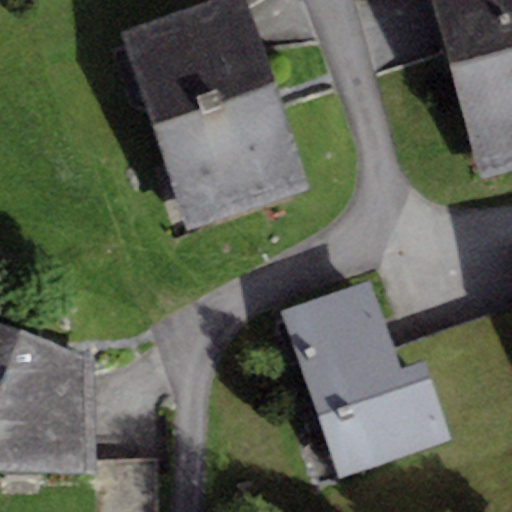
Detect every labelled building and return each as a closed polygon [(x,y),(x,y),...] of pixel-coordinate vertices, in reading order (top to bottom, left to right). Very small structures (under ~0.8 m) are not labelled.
[(308,195),(245,0),(214,0),(122,30),(188,233),(308,195)] [(511,171),(511,0),(429,0),(482,180),(511,171)] [(369,281),(280,312),(340,480),(449,442),(422,366),(402,374),(369,281)] [(94,360),(0,325),(0,471),(93,476),(94,360)] [(160,511),(159,460),(100,462),(98,511),(160,511)]
